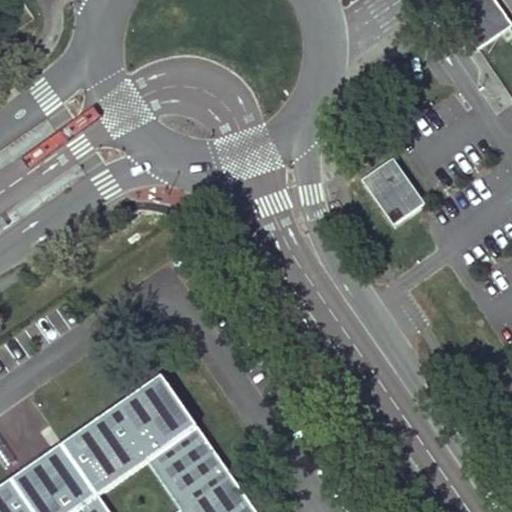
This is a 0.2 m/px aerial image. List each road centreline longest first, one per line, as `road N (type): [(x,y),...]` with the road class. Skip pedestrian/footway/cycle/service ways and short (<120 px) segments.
road 1 (unclassified): [(503,511),(331,246),(311,192),(301,121)]
road 2 (unclassified): [(190,160),(435,511)]
road 3 (tertiary): [(0,250),(167,152)]
road 4 (tertiary): [(99,47),(119,113),(167,152)]
road 5 (tertiary): [(99,47),(0,128)]
road 6 (tertiary): [(301,121),(326,68),(316,0)]
road 7 (tertiary): [(190,160),(252,156),(301,121)]
